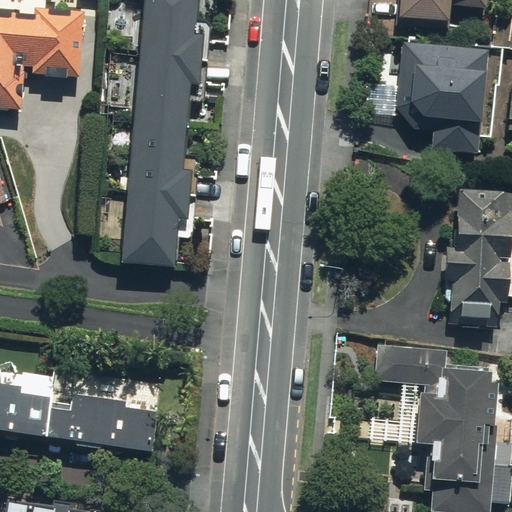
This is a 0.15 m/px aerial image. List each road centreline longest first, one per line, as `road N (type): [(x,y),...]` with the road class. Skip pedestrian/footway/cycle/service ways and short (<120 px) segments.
road 1 (secondary): [(247,511),(289,0)]
road 2 (unknown): [(0,306),(261,340)]
road 3 (unknown): [(0,454),(249,486)]
